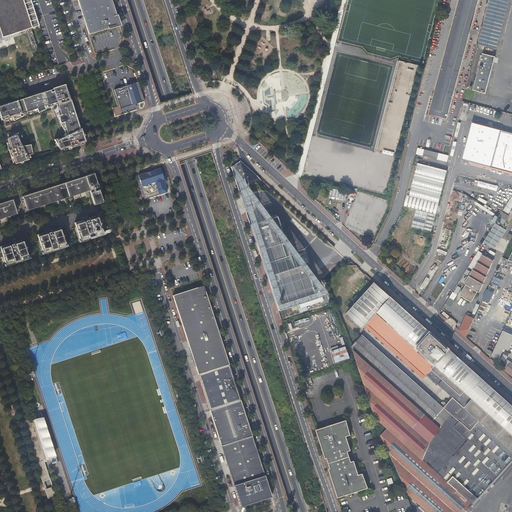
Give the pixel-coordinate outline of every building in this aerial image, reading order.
[(0,0),(0,38),(39,26),(30,0),(0,0)] [(117,16),(116,14),(111,0),(77,0),(79,4),(89,35),(117,26),(114,17),(117,16)] [(478,0),(459,0),(429,114),(447,119),(478,0)] [(489,0),(479,45),(498,50),(509,0),(489,0)] [(482,52),(480,60),(472,89),(485,92),(495,56),(482,52)] [(399,76),(399,81),(409,81),(409,78),(412,78),(413,70),(415,70),(415,63),(401,63),(400,69),(404,69),(404,76),(399,76)] [(265,93),(267,111),(270,111),(282,116),(283,116),(286,114),(285,108),(292,107),(292,104),(294,99),(294,96),(289,96),(287,93),(282,93),(281,96),(279,94),(277,94),(273,102),(272,89),(280,88),(281,85),(280,83),(283,81),(280,77),(280,73),(275,73),(264,80),(261,87),(265,93)] [(133,84),(113,90),(120,109),(140,103),(133,84)] [(392,84),(381,142),(391,144),(393,136),(400,138),(410,87),(392,84)] [(65,149),(72,147),(79,144),(78,142),(84,140),(80,128),(78,119),(77,120),(76,116),(77,116),(69,93),(68,93),(66,89),(62,90),(62,88),(42,94),(43,96),(38,97),(38,96),(35,97),(10,104),(11,106),(6,107),(6,106),(3,107),(4,110),(0,111),(3,120),(5,120),(10,118),(16,116),(17,119),(22,118),(21,115),(35,110),(41,108),(42,111),(47,110),(46,107),(62,101),(63,104),(60,105),(63,118),(61,119),(62,124),(65,123),(68,132),(68,134),(68,135),(68,136),(56,140),(61,149),(63,149),(65,149)] [(58,105),(61,119),(63,118),(60,105),(63,104),(62,101),(46,107),(47,110),(58,105)] [(511,133),(472,123),(462,160),(511,172),(511,133)] [(13,150),(16,157),(17,159),(18,160),(19,160),(19,162),(24,161),(24,162),(30,160),(29,159),(29,156),(32,155),(34,154),(32,145),(24,148),(19,133),(11,138),(10,139),(9,139),(10,142),(13,150)] [(17,163),(16,157),(13,150),(10,142),(9,143),(15,163),(17,163)] [(425,150),(423,156),(438,160),(439,154),(425,150)] [(261,179),(241,160),(231,167),(236,182),(245,179),(246,184),(249,183),(249,184),(249,183),(261,179)] [(407,196),(404,212),(435,220),(447,171),(418,164),(410,196),(407,196)] [(161,169),(138,176),(140,180),(138,181),(144,198),(167,191),(165,185),(163,180),(164,180),(161,169)] [(100,188),(95,173),(87,176),(87,177),(81,178),(79,179),(78,177),(74,179),(75,180),(60,185),(58,186),(57,184),(53,186),(53,187),(40,191),(38,192),(37,191),(33,192),(33,193),(24,196),(28,210),(41,206),(40,205),(45,203),(45,201),(51,200),(52,201),(56,200),(57,201),(61,200),(60,198),(65,197),(65,195),(71,193),(72,195),(77,193),(77,194),(83,192),(83,191),(91,188),(91,190),(96,204),(104,201),(100,188)] [(330,195),(346,199),(348,192),(333,188),(330,195)] [(475,199),(493,211),(494,209),(476,197),(475,199)] [(0,216),(1,216),(2,217),(7,216),(7,217),(19,213),(15,199),(5,202),(4,201),(0,202),(0,203),(0,204),(0,216)] [(76,222),(82,239),(87,237),(88,240),(94,238),(94,236),(96,235),(97,237),(100,236),(100,233),(105,231),(99,215),(91,217),(91,220),(90,220),(85,221),(85,219),(76,222)] [(415,215),(410,234),(430,238),(435,220),(415,215)] [(256,220),(249,222),(278,311),(297,305),(298,309),(323,301),(319,288),(312,290),(304,265),(298,266),(294,254),(288,256),(287,253),(284,254),(281,244),(284,243),(276,216),(257,223),(256,220)] [(496,221),(505,227),(507,223),(498,218),(496,221)] [(505,227),(496,221),(484,240),(495,246),(506,228),(505,227)] [(50,249),(51,252),(57,250),(56,247),(59,247),(59,249),(63,248),(62,245),(67,243),(62,227),(53,229),(54,232),(53,233),(52,232),(48,233),(48,231),(39,234),(44,251),(50,249)] [(511,234),(502,256),(511,261),(511,234)] [(2,246),(7,263),(13,261),(13,264),(20,262),(19,260),(22,259),(22,261),(26,260),(25,257),(30,256),(25,239),(16,241),(17,244),(15,244),(11,245),(11,243),(2,246)] [(478,292),(493,259),(482,253),(463,283),(465,284),(459,294),(470,302),(477,291),(478,292)] [(470,431),(507,465),(511,459),(511,406),(449,349),(431,332),(430,333),(375,283),(357,304),(347,315),(362,329),(376,313),(434,365),(427,374),(479,421),(470,431)] [(172,295),(198,375),(229,365),(203,286),(203,285),(172,295)] [(357,295),(352,300),(356,303),(361,298),(357,295)] [(465,337),(474,317),(466,313),(458,331),(465,337)] [(511,334),(503,329),(502,331),(490,356),(498,359),(503,348),(505,349),(511,334)] [(361,335),(351,346),(375,417),(384,426),(379,432),(408,494),(428,511),(464,511),(488,486),(507,465),(470,431),(467,429),(463,425),(361,335)] [(511,375),(511,362),(507,359),(500,367),(511,375)] [(240,400),(229,365),(198,375),(209,410),(240,400)] [(221,446),(252,436),(240,400),(209,410),(221,446)] [(36,419),(49,460),(54,458),(55,461),(52,463),(52,465),(58,463),(44,417),(36,419)] [(45,461),(49,460),(36,419),(36,420),(34,420),(35,421),(34,422),(33,418),(23,422),(43,482),(50,480),(45,461)] [(346,421),(316,430),(326,460),(327,460),(330,469),(329,470),(338,498),(368,488),(364,474),(359,475),(355,461),(351,462),(348,452),(351,451),(347,437),(351,435),(346,421)] [(252,436),(221,446),(240,505),(271,495),(252,436)] [(53,487),(45,490),(48,499),(56,497),(53,487)]
